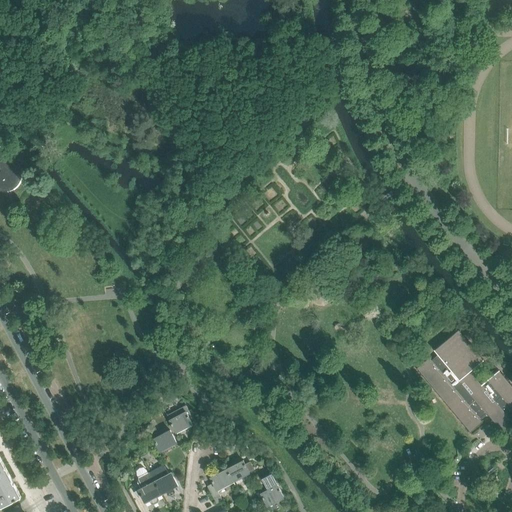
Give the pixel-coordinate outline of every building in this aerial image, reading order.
[(6,152),(6,150),(6,148),(5,145),(4,144),(3,142),(3,141),(2,140),(1,140),(0,139),(0,189),(1,190),(3,191),(5,191),(6,191),(8,191),(11,190),(12,189),(14,188),(16,187),(18,185),(19,183),(20,181),(21,178),(21,176),(21,173),(21,171),(20,170),(19,168),(18,166),(15,163),(14,163),(13,162),(10,161),(9,160),(8,159),(7,158),(7,157),(6,154),(6,152)] [(481,385),(470,371),(484,360),(483,359),(483,360),(458,330),(435,350),(434,349),(434,350),(437,355),(431,360),(429,358),(416,368),(470,432),(482,422),(481,420),(487,414),(497,426),(508,417),(506,415),(511,409),(511,386),(499,371),(499,370),(494,374),(481,385)] [(192,423),(189,416),(191,415),(186,406),(167,415),(169,420),(175,432),(192,423)] [(156,430),(152,421),(147,423),(149,427),(148,428),(150,433),(156,430)] [(176,442),(174,439),(170,430),(153,439),(159,451),(176,442)] [(245,449),(246,443),(227,441),(226,448),(245,449)] [(254,470),(252,466),(250,462),(245,464),(243,460),(235,464),(234,462),(231,464),(232,466),(227,469),(233,481),(254,470)] [(178,486),(171,473),(169,474),(165,467),(162,466),(150,472),(154,482),(161,495),(166,492),(167,495),(170,495),(174,494),(174,491),(173,489),(178,486)] [(21,497),(5,467),(0,469),(0,503),(2,507),(2,506),(20,496),(20,497),(21,497)] [(161,495),(154,482),(150,472),(148,473),(146,470),(143,467),(139,468),(136,471),(137,475),(138,478),(138,482),(141,489),(138,490),(144,502),(145,501),(146,503),(150,501),(151,503),(154,504),(157,502),(158,500),(157,497),(161,495)] [(217,489),(233,481),(227,469),(222,471),(221,472),(220,470),(216,471),(217,474),(210,477),(213,484),(208,487),(216,503),(222,500),(217,489)] [(258,474),(251,477),(254,482),(257,486),(263,483),(261,479),(258,474)] [(272,487),(261,493),(267,505),(283,497),(277,485),(276,483),(271,474),(262,479),(267,488),(271,485),(272,487)]
